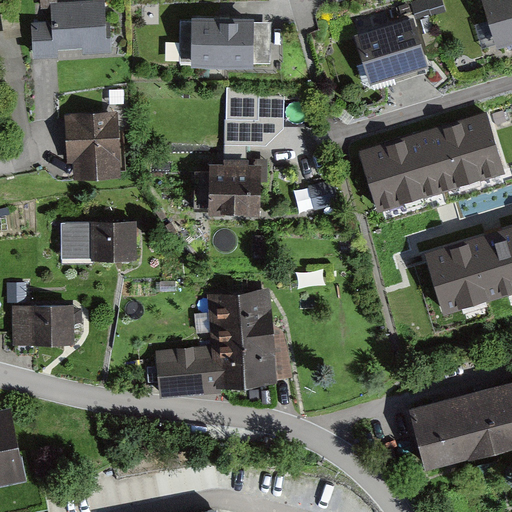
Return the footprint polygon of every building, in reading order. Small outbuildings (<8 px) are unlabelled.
[(111,51),(107,0),(51,4),(52,24),(34,26),(36,57),(111,51)] [(445,0),(434,0),(421,3),(425,17),(449,11),(445,0)] [(511,0),(479,0),(493,49),(511,43),(511,0)] [(251,18),(187,16),(185,66),(249,69),(251,18)] [(411,20),(353,39),(368,85),(426,67),(411,20)] [(228,121),(260,122),(261,91),(229,91),(228,121)] [(487,113),(358,152),(377,214),(506,175),(487,113)] [(69,178),(123,174),(119,114),(65,118),(69,178)] [(195,167),(195,209),(260,210),(260,167),(195,167)] [(333,179),(308,186),(316,215),(341,208),(333,179)] [(136,261),(135,223),(63,226),(64,264),(136,261)] [(511,226),(424,253),(443,316),(511,295),(511,226)] [(30,284),(8,284),(8,304),(30,303),(30,284)] [(279,382),(271,290),(206,295),(211,350),(157,354),(161,399),(222,394),(221,387),(279,382)] [(73,308),(13,309),(13,343),(74,343),(73,308)] [(511,452),(511,390),(411,414),(425,473),(511,452)] [(0,411),(0,475),(21,471),(8,410),(0,411)] [(0,511),(29,511),(49,508),(39,468),(21,471),(0,475),(0,511)]
